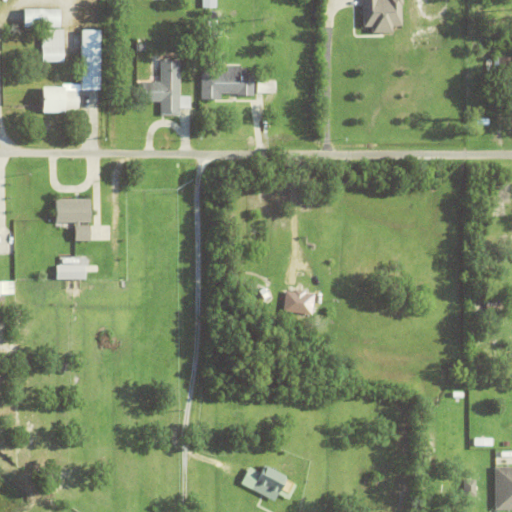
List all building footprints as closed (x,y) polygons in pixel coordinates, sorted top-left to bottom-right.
[(214,0),(200,0),(200,8),(215,8),(214,0)] [(361,0),(361,28),(371,28),(371,33),(391,33),(391,26),(401,26),(400,0),(361,0)] [(42,62),(42,29),(63,29),(63,62),(42,62)] [(81,29),(99,29),(99,90),(81,90),(81,29)] [(209,31),(221,30),(222,38),(210,39),(209,31)] [(511,74),(494,74),(494,57),(511,57),(511,74)] [(190,96),(191,108),(179,108),(179,115),(160,115),(160,102),(140,102),(140,82),(160,82),(160,59),(179,59),(179,96),(190,96)] [(246,68),(246,72),(254,72),(254,96),(236,96),(236,94),(220,94),(220,99),(201,99),(201,72),(221,72),(221,65),(240,65),(240,68),(246,68)] [(41,112),(41,86),(64,86),(64,89),(78,90),(78,112),(41,112)] [(88,199),(53,200),(54,223),(73,223),(73,242),(88,241),(88,224),(88,199)] [(83,278),(83,264),(54,264),(55,279),(83,278)] [(0,282),(8,282),(8,295),(0,295),(0,282)] [(314,295),(311,315),(282,311),(285,291),(293,293),(294,290),(305,291),(305,294),(314,295)] [(486,298),(497,298),(497,318),(486,318),(486,298)] [(474,446),(474,438),(492,439),(492,446),(474,446)] [(511,465),(493,466),(493,509),(511,509),(511,465)] [(285,480),(296,485),(288,500),(277,495),(273,502),(240,484),(249,468),(259,473),(261,468),(264,470),(266,467),(286,478),(285,480)] [(473,479),(461,479),(462,496),(474,496),(473,479)]
